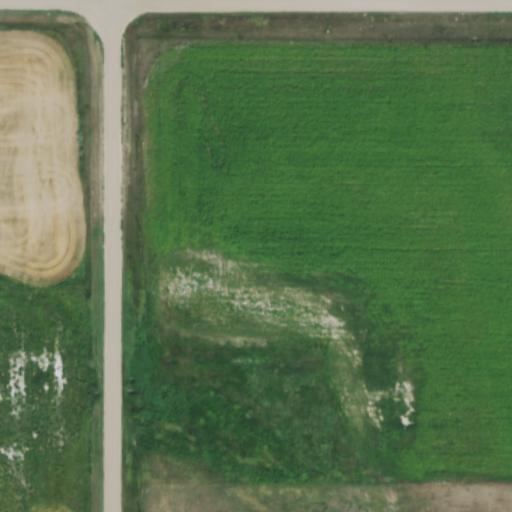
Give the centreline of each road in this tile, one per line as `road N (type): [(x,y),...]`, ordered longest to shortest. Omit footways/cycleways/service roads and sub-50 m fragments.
road 1 (tertiary): [(0,1),(511,5)]
road 2 (residential): [(114,511),(114,0)]
